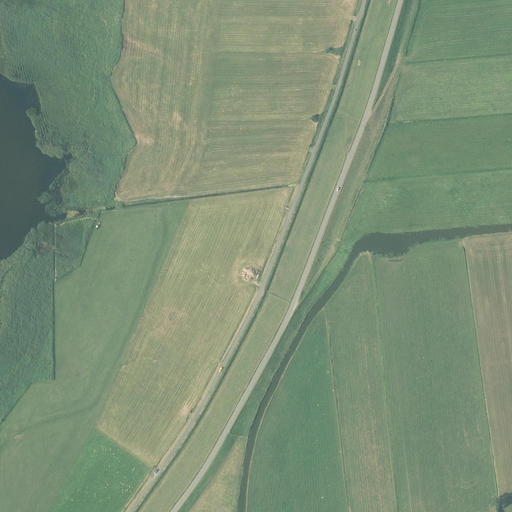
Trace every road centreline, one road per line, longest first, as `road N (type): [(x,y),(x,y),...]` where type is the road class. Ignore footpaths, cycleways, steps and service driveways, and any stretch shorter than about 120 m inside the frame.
road 1 (unclassified): [(129,511),(201,405),(260,293),(364,0)]
road 2 (tertiary): [(173,511),(291,308),(364,120),(400,0)]
